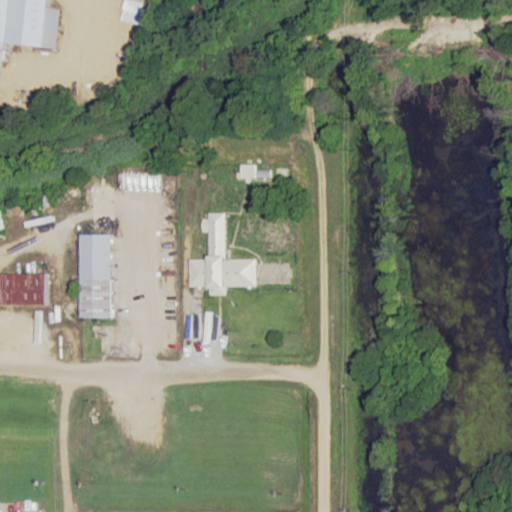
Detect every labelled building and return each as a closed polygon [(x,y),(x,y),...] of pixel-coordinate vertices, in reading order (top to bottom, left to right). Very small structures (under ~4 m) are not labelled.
[(0,0),(0,77),(2,78),(7,43),(58,50),(64,9),(49,6),(49,0),(0,0)] [(135,0),(125,0),(119,27),(139,32),(140,26),(147,28),(151,16),(146,15),(149,4),(135,0)] [(237,165),(289,165),(289,178),(238,178),(237,165)] [(191,259),(191,286),(211,286),(210,294),(228,293),(227,285),(259,286),(260,258),(228,257),(228,211),(210,211),(211,218),(204,219),(204,229),(211,230),(210,258),(191,259)] [(82,233),(113,233),(113,317),(82,317),(82,233)] [(0,305),(2,273),(47,273),(47,305),(0,305)]
